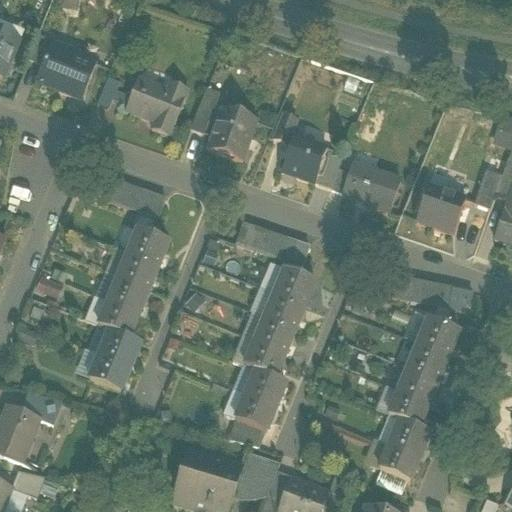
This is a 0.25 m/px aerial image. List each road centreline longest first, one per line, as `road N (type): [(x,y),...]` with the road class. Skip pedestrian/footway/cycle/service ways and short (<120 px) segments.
road 1 (secondary): [(511,78),(372,50),(221,0)]
road 2 (residential): [(222,191),(139,397)]
road 3 (residential): [(365,244),(282,446)]
road 4 (residential): [(509,290),(430,486)]
road 5 (residential): [(79,140),(0,333)]
road 6 (residential): [(365,244),(222,191)]
road 7 (residential): [(222,191),(79,140)]
road 8 (residential): [(509,290),(365,244)]
